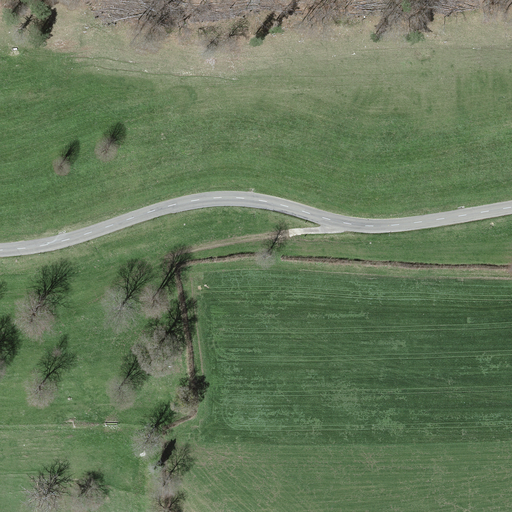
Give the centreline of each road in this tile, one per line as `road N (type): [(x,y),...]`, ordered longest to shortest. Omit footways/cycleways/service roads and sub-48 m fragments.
road 1 (tertiary): [(511,206),(367,225),(214,197),(42,245),(0,249)]
road 2 (track): [(181,250),(338,221)]
